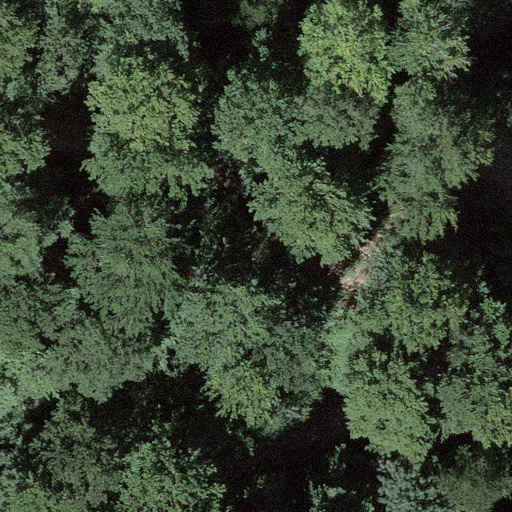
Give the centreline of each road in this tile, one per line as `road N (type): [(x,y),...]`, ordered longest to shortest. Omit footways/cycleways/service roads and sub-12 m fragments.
road 1 (track): [(0,128),(196,142),(326,118),(407,122),(477,141),(511,170)]
road 2 (track): [(511,352),(471,380),(230,459),(106,511)]
